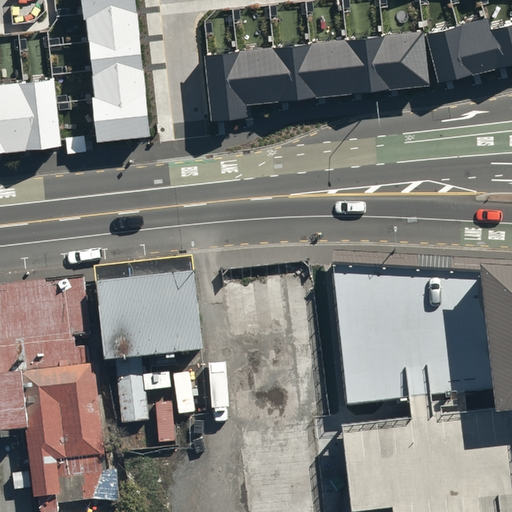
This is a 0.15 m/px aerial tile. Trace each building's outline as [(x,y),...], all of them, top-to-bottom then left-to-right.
[(133,0),(79,0),(94,136),(148,130),(133,0)] [(485,13),(423,28),(435,77),(511,57),(511,17),(488,24),(485,13)] [(426,81),(421,26),(201,48),(208,116),(246,112),(244,99),(426,81)] [(0,147),(61,140),(54,73),(0,78),(0,147)] [(511,511),(511,416),(496,419),(479,273),(331,263),(354,511),(511,511)] [(193,273),(97,282),(105,370),(113,369),(119,422),(145,419),(139,366),(200,359),(193,273)] [(511,275),(479,273),(496,419),(511,416),(511,275)] [(85,284),(0,293),(0,437),(23,434),(33,509),(113,499),(85,284)]
